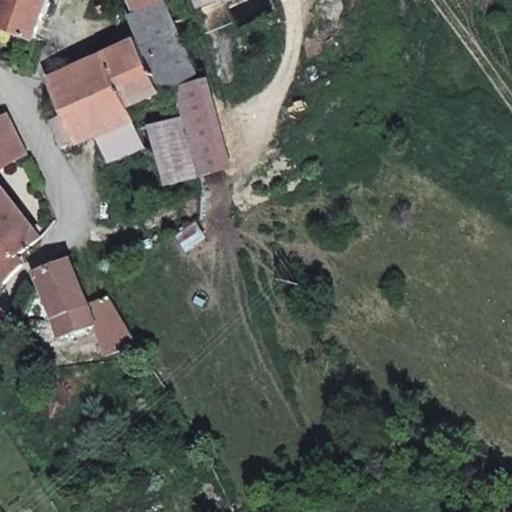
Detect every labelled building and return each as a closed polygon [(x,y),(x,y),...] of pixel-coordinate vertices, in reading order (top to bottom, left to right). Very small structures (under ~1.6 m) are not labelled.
[(0,24),(32,39),(47,0),(3,0),(0,9),(0,24)] [(140,29),(195,6),(193,1),(193,0),(128,0),(129,0),(140,29)] [(138,125),(134,111),(198,82),(178,24),(198,17),(195,6),(140,29),(78,54),(75,48),(55,51),(45,69),(62,117),(47,125),(57,153),(74,148),(77,157),(100,145),(135,127),(138,125)] [(168,195),(183,191),(230,177),(199,86),(173,95),(184,131),(150,141),(151,146),(168,195)] [(0,121),(0,145),(15,139),(3,120),(0,121)] [(149,157),(135,127),(100,145),(114,174),(149,157)] [(0,172),(27,160),(15,139),(0,145),(0,172)] [(0,280),(4,288),(25,267),(18,259),(40,243),(12,216),(0,198),(0,197),(0,280)] [(88,305),(74,261),(37,275),(55,319),(88,305)] [(88,305),(55,319),(73,366),(106,352),(112,365),(143,352),(118,312),(96,322),(88,305)]
